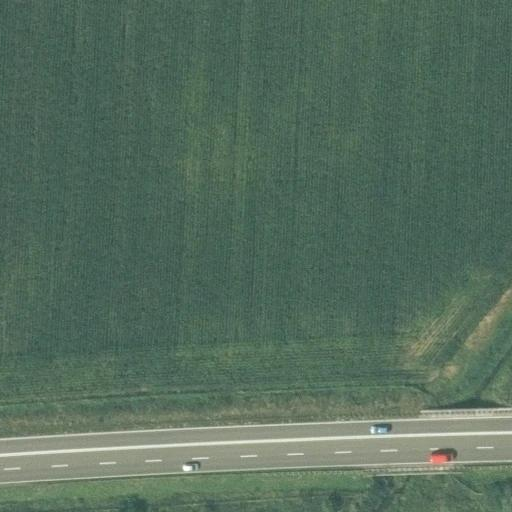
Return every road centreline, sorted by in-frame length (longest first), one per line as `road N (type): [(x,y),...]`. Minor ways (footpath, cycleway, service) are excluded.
road 1 (trunk): [(0,473),(511,452)]
road 2 (trunk): [(511,432),(0,452)]
